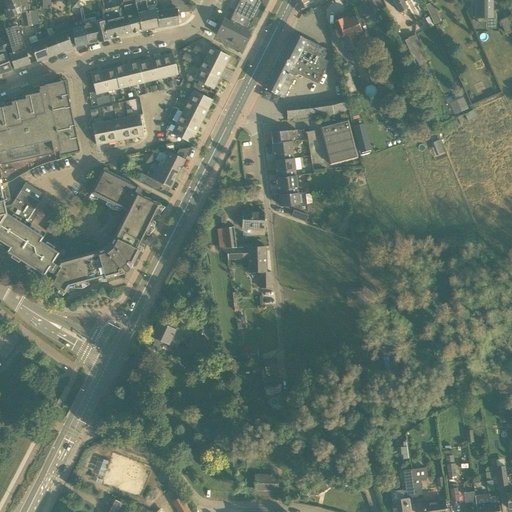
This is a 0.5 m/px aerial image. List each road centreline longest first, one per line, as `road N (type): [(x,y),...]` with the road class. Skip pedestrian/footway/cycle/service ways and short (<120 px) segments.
road 1 (secondary): [(111,354),(231,116)]
road 2 (secondary): [(30,511),(111,354)]
road 3 (residential): [(71,58),(185,31),(209,0)]
road 4 (residential): [(267,210),(282,353)]
road 5 (secondary): [(231,116),(290,0)]
road 6 (unclassified): [(111,354),(0,292)]
